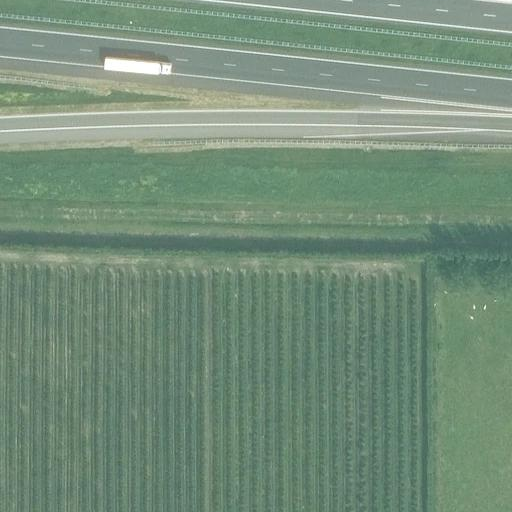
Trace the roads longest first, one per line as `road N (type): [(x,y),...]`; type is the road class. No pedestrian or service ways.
road 1 (motorway): [(0,43),(511,95)]
road 2 (motorway): [(0,126),(511,114)]
road 3 (motorway): [(511,18),(329,0)]
